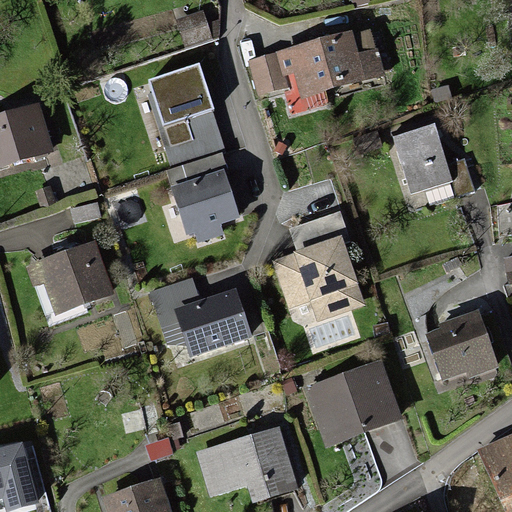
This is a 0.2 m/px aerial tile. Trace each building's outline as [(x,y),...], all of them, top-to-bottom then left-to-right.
[(346,43),(247,70),(256,102),(287,93),(293,112),(380,87),(373,62),(353,67),(346,43)] [(198,62),(148,80),(164,125),(214,108),(198,62)] [(35,118),(0,128),(0,176),(48,162),(35,118)] [(433,140),(393,151),(407,199),(447,188),(433,140)] [(223,177),(176,193),(190,234),(195,232),(197,240),(221,232),(219,224),(237,218),(223,177)] [(296,250),(294,251),(341,235),(344,241),(350,238),(340,211),(289,228),(296,250)] [(341,235),(294,251),(310,300),(358,284),(341,235)] [(288,308),(310,300),(294,251),(272,260),(288,308)] [(93,258),(30,277),(46,328),(109,308),(93,258)] [(358,284),(310,300),(317,322),(365,305),(358,284)] [(179,315),(200,309),(193,286),(152,299),(169,349),(189,343),(179,315)] [(200,309),(179,315),(189,343),(194,359),(252,340),(237,296),(200,309)] [(480,311),(424,329),(442,381),(466,372),(468,378),(498,368),(480,311)] [(383,358),(302,387),(325,449),(403,419),(383,358)] [(277,427),(196,451),(210,497),(247,486),(252,503),(298,489),(277,427)] [(22,442),(0,448),(0,500),(6,499),(9,511),(37,504),(22,442)] [(511,511),(511,446),(479,459),(500,511),(511,511)] [(171,511),(160,478),(100,498),(103,511),(171,511)]
